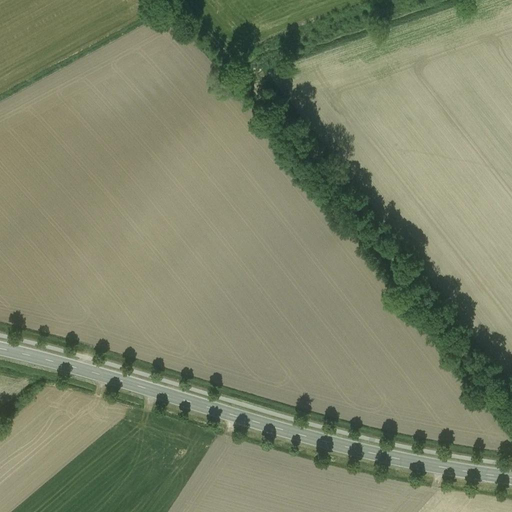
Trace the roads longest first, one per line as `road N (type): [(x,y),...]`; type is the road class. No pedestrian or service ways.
road 1 (track): [(511,410),(174,0)]
road 2 (secondary): [(511,477),(320,439),(0,348)]
